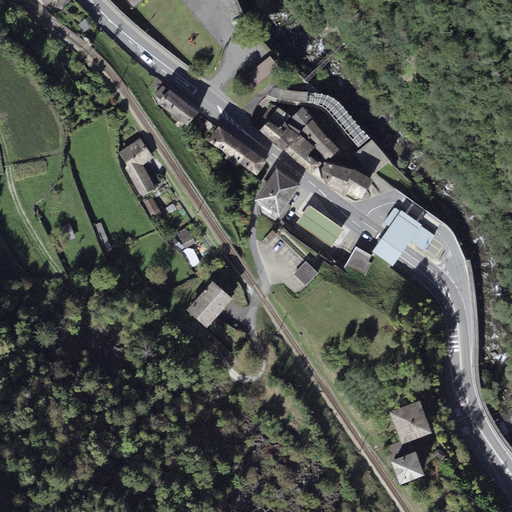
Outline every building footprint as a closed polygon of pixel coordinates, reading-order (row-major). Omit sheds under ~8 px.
[(271,57),(245,78),(253,88),(279,67),(271,57)] [(199,112),(170,90),(159,104),(189,126),(199,112)] [(301,131),(314,119),(304,107),(290,119),(294,125),(301,131)] [(290,119),(292,116),(280,108),(269,120),(279,128),(285,121),(287,123),(290,119)] [(327,160),(340,149),(314,119),(301,131),(302,132),(315,148),(325,159),(327,160)] [(286,151),(302,132),(301,131),(294,125),(292,126),(287,123),(285,121),(279,128),(269,120),(260,131),(274,144),(276,142),(286,151)] [(258,176),(268,161),(220,127),(210,141),(230,155),(227,158),(238,166),(240,163),(258,176)] [(298,163),(313,174),(325,159),(315,148),(302,132),(286,151),(298,163)] [(126,168),(142,196),(157,188),(144,165),(154,158),(141,138),(119,153),(128,166),(126,168)] [(390,160),(372,140),(355,154),(368,168),(376,174),(390,160)] [(362,200),(374,180),(357,171),(358,168),(348,166),(330,161),(317,177),(346,196),(348,190),(362,200)] [(301,185),(278,168),(257,200),(280,217),(301,185)] [(144,202),(154,219),(162,214),(152,197),(144,202)] [(344,231),(308,205),(296,223),(331,248),(344,231)] [(423,225),(402,210),(383,238),(373,252),(394,266),(404,252),(423,225)] [(71,224),(61,227),(66,242),(76,238),(71,224)] [(186,228),(177,233),(186,248),(197,242),(186,228)] [(319,274),(307,261),(294,274),(307,286),(319,274)] [(221,283),(233,272),(227,265),(215,276),(221,283)] [(234,299),(214,281),(187,311),(208,328),(234,299)] [(433,433),(423,403),(394,412),(403,442),(433,433)] [(429,472),(419,450),(397,460),(406,481),(429,472)]
